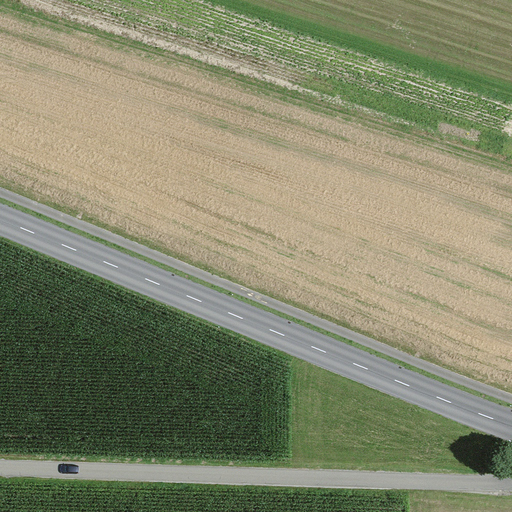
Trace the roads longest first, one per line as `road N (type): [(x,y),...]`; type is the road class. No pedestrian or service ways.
road 1 (tertiary): [(0,219),(511,426)]
road 2 (unclassified): [(0,470),(511,488)]
